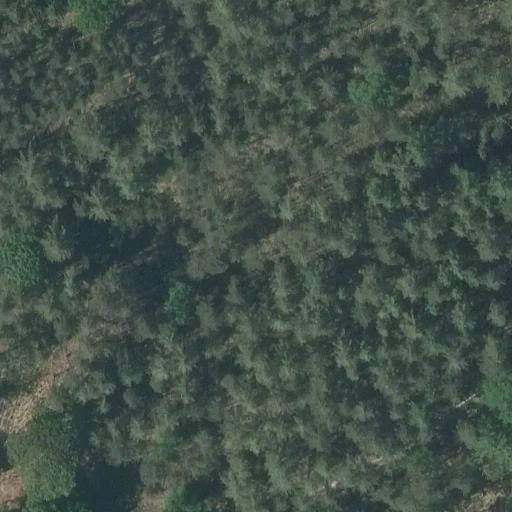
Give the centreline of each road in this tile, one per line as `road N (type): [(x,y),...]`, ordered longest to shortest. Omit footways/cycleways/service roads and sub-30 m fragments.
road 1 (track): [(133,0),(210,422),(214,511)]
road 2 (track): [(234,511),(297,496),(394,448),(511,370)]
